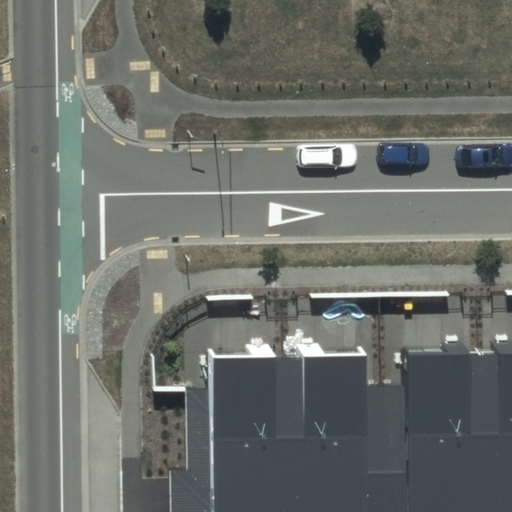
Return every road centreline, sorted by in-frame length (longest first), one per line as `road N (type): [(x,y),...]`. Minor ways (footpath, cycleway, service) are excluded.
road 1 (residential): [(511,189),(37,194)]
road 2 (residential): [(37,194),(42,511)]
road 3 (residential): [(34,0),(37,194)]
